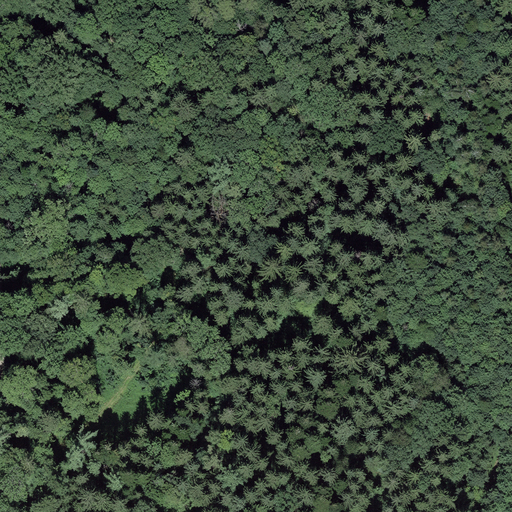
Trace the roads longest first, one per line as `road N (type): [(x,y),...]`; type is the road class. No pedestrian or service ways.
road 1 (track): [(7,441),(38,453),(64,451),(89,430),(176,309),(99,0)]
road 2 (track): [(0,283),(10,511)]
